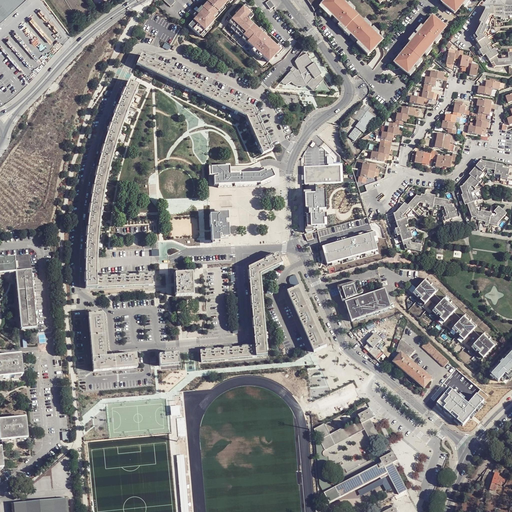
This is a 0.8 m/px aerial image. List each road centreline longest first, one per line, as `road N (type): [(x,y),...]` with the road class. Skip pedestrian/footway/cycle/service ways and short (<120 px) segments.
road 1 (residential): [(239,250),(244,332),(237,338),(116,348),(109,313),(77,289),(90,164),(133,51),(147,47),(256,95),(297,149)]
road 2 (residential): [(296,247),(343,346),(444,429)]
road 3 (residential): [(461,87),(408,146),(404,172),(447,180),(475,154),(511,156)]
road 4 (residential): [(297,149),(349,92),(285,0)]
road 5 (residential): [(239,250),(104,262)]
road 6 (secondary): [(2,131),(89,33)]
road 7 (secondary): [(89,33),(0,114)]
